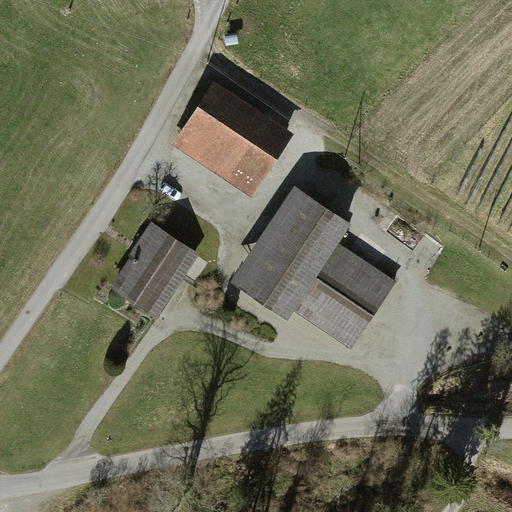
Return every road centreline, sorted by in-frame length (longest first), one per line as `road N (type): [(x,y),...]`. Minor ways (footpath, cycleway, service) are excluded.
road 1 (unclassified): [(0,476),(263,437),(403,425),(511,429)]
road 2 (track): [(0,358),(137,160),(210,16)]
road 3 (track): [(282,162),(344,202),(402,275),(403,386)]
road 4 (track): [(163,313),(267,349),(369,359),(403,386)]
road 5 (track): [(308,121),(511,256)]
road 6 (track): [(403,425),(403,386),(452,356),(511,340)]
